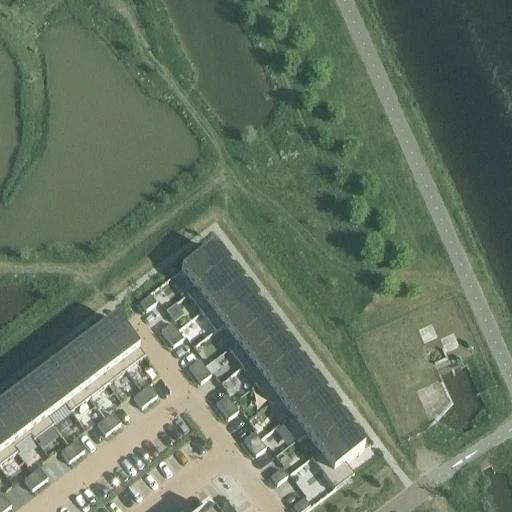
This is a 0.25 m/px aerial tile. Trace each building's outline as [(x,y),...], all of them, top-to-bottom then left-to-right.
[(212,250),(181,273),(195,291),(187,297),(195,291),(195,292),(226,269),(212,250)] [(195,291),(187,297),(201,316),(240,287),(226,269),(195,292),(195,291)] [(240,287),(201,316),(216,335),(223,329),(223,328),(253,305),(240,287)] [(151,298),(140,306),(146,314),(156,306),(151,298)] [(253,305),(223,328),(223,329),(236,346),(236,347),(267,324),(253,305)] [(116,321),(97,336),(126,374),(145,360),(116,321)] [(236,346),(228,352),(242,371),(281,342),(267,324),(236,347),(236,346)] [(172,326),(161,334),(167,342),(178,334),(172,326)] [(178,334),(167,342),(173,350),(183,342),(178,334)] [(97,336),(79,349),(107,388),(126,374),(97,336)] [(281,342),(242,371),(256,389),(294,360),(281,342)] [(79,349),(60,363),(89,401),(107,388),(79,349)] [(294,360),(256,389),(270,408),(278,402),(278,401),(308,378),(294,360)] [(199,362),(189,370),(194,378),(205,370),(199,362)] [(60,363),(42,377),(65,407),(64,408),(70,416),(89,401),(60,363)] [(205,370),(194,378),(200,386),(211,378),(205,370)] [(42,377),(24,390),(47,421),(48,420),(64,408),(65,407),(42,377)] [(308,378),(278,401),(278,402),(291,419),(322,397),(308,378)] [(149,389),(141,395),(149,405),(157,399),(149,389)] [(24,390),(6,404),(32,439),(31,439),(34,443),(54,428),(48,420),(47,421),(24,390)] [(141,395),(133,400),(141,411),(149,405),(141,395)] [(291,419),(283,424),(298,444),(306,438),(305,438),(336,415),(322,397),(291,419)] [(227,399),(216,407),(222,415),(233,407),(227,399)] [(6,404),(0,408),(0,434),(13,452),(14,452),(31,439),(32,439),(6,404)] [(233,407),(222,415),(228,422),(238,415),(233,407)] [(336,415),(305,438),(306,438),(318,455),(319,456),(349,433),(336,415)] [(113,416),(105,422),(113,432),(120,427),(113,416)] [(105,422),(97,428),(105,438),(113,432),(105,422)] [(318,455),(310,461),(334,492),(353,478),(345,466),(363,453),(364,452),(349,433),(319,456),(318,455)] [(0,434),(0,468),(17,456),(14,452),(13,452),(0,434)] [(254,435),(243,443),(249,451),(260,443),(254,435)] [(76,443),(68,449),(76,460),(84,454),(76,443)] [(260,443),(249,451),(255,459),(266,451),(260,443)] [(68,449),(61,455),(68,466),(76,460),(68,449)] [(40,471),(32,477),(40,487),(48,482),(40,471)] [(281,472),(271,480),(277,487),(287,479),(281,472)] [(32,477),(24,483),(32,493),(40,487),(32,477)] [(3,498),(0,500),(0,510),(1,511),(7,511),(11,509),(3,498)] [(304,501),(293,509),(295,511),(305,511),(310,509),(304,501)]
